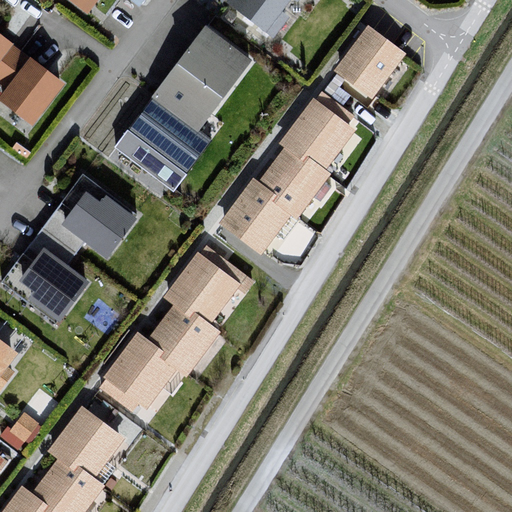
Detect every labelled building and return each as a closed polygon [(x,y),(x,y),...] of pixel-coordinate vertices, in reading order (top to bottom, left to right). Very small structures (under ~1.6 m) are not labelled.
[(98,0),(64,0),(86,17),(98,0)] [(231,0),(228,6),(273,45),(305,0),(231,0)] [(334,70),(375,99),(408,52),(368,23),(334,70)] [(206,26),(153,97),(199,131),(252,60),(206,26)] [(0,84),(13,73),(21,54),(0,37),(0,84)] [(63,86),(28,59),(0,94),(0,103),(31,127),(63,86)] [(199,131),(153,97),(115,147),(174,190),(212,140),(199,131)] [(251,182),(221,226),(258,259),(352,133),(313,103),(277,148),(281,151),(257,185),(251,182)] [(63,226),(105,260),(134,217),(104,196),(96,206),(85,193),(63,226)] [(163,299),(170,309),(185,323),(195,315),(212,329),(236,290),(243,296),(256,287),(206,248),(200,257),(195,256),(163,299)] [(10,292),(54,326),(89,285),(42,250),(10,292)] [(185,323),(170,309),(144,346),(175,374),(186,380),(220,336),(212,329),(195,315),(185,323)] [(136,339),(99,392),(131,416),(136,409),(145,413),(175,374),(144,346),(136,339)] [(0,375),(17,355),(0,343),(0,375)] [(3,427),(13,444),(42,427),(32,410),(3,427)] [(47,457),(55,466),(93,485),(127,445),(82,411),(47,457)] [(55,466),(29,503),(39,511),(86,511),(103,489),(93,485),(55,466)] [(39,511),(29,503),(18,493),(4,511),(39,511)]
